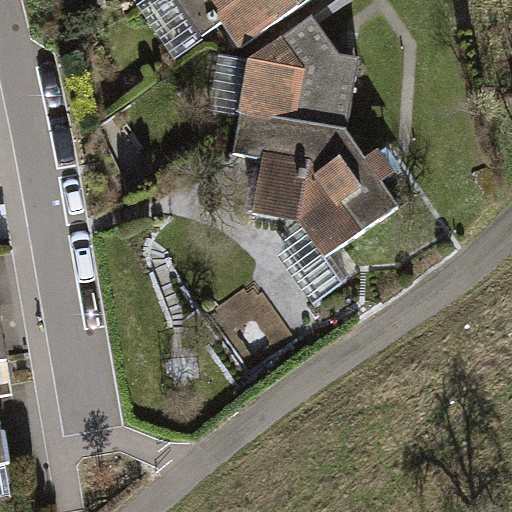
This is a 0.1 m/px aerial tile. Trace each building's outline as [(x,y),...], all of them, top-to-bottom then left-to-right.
[(168,0),(199,48),(222,34),(237,57),(327,0),(168,0)] [(310,24),(249,72),(240,128),(352,143),(361,70),(341,67),(310,24)] [(352,143),(240,128),(234,160),(263,164),(252,225),(297,232),(318,264),(398,210),(352,143)] [(298,337),(255,278),(204,315),(247,374),(298,337)] [(0,332),(0,469),(7,469),(0,433),(0,406),(13,402),(0,332)]
